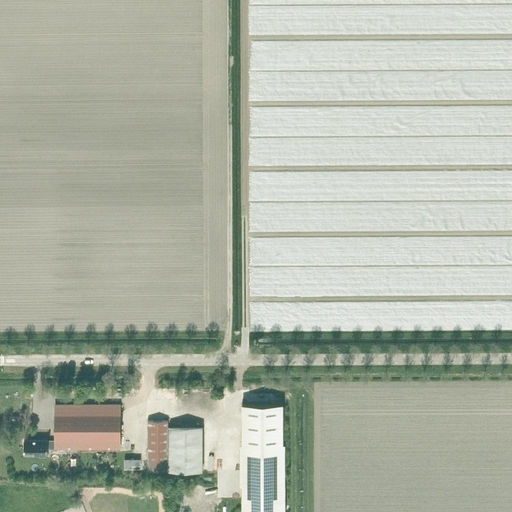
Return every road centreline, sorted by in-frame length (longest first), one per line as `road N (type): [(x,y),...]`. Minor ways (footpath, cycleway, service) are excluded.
road 1 (tertiary): [(511,359),(0,362)]
road 2 (track): [(226,217),(227,360)]
road 3 (track): [(244,217),(244,360)]
